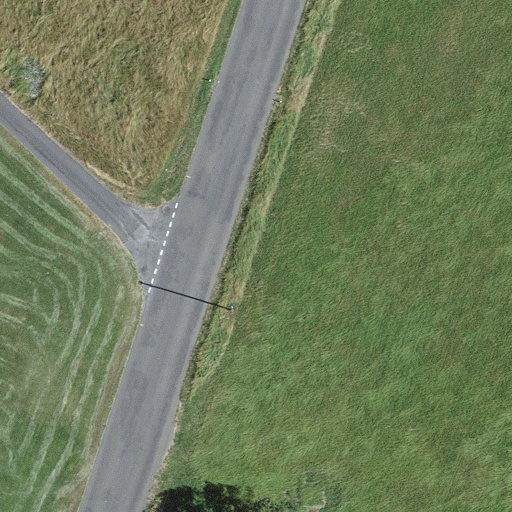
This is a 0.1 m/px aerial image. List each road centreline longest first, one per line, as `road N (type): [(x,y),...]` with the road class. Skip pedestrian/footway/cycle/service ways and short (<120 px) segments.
road 1 (tertiary): [(284,0),(118,511)]
road 2 (track): [(183,310),(0,134)]
